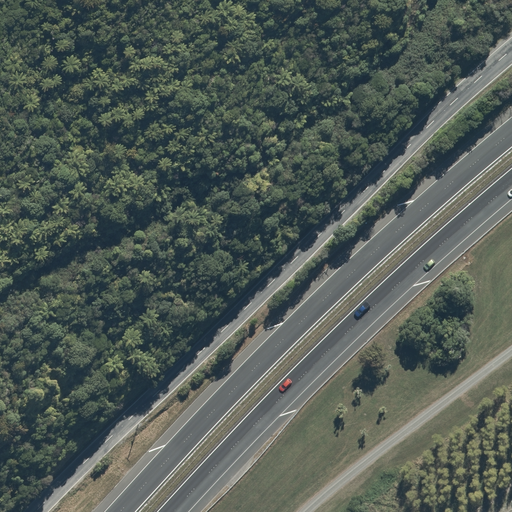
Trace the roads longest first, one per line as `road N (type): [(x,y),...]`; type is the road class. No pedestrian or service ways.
road 1 (unclassified): [(35,511),(446,107),(511,52)]
road 2 (trunk): [(120,511),(322,304),(511,132)]
road 3 (trunk): [(511,188),(370,312),(177,511)]
